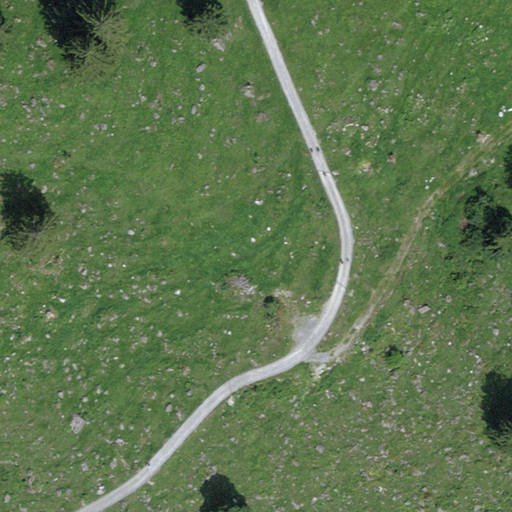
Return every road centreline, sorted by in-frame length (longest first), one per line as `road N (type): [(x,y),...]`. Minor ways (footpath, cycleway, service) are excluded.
road 1 (track): [(84,511),(141,475),(226,388),(312,339),(339,287),(339,213),(251,0)]
road 2 (track): [(299,350),(327,356),(346,347),(442,194),(511,128)]
